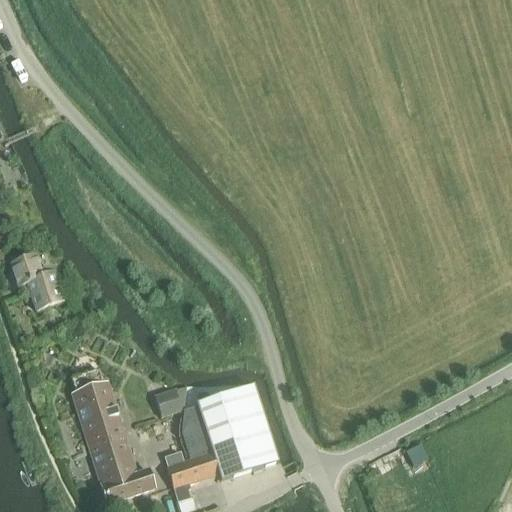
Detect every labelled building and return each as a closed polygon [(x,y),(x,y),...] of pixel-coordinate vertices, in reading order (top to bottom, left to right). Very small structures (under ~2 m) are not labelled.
[(3,219),(0,220),(0,238),(10,235),(3,219)] [(15,293),(27,289),(35,317),(58,310),(48,274),(37,277),(32,262),(8,269),(15,293)] [(70,399),(89,457),(106,510),(153,494),(147,475),(135,479),(106,387),(102,389),(97,375),(70,383),(74,397),(70,399)] [(253,391),(196,409),(219,478),(221,485),(264,471),(276,467),(277,467),(253,391)] [(173,393),(153,400),(160,422),(180,415),(173,393)] [(190,465),(165,473),(177,511),(192,511),(185,489),(219,478),(196,409),(184,413),(192,439),(182,442),(190,465)]
